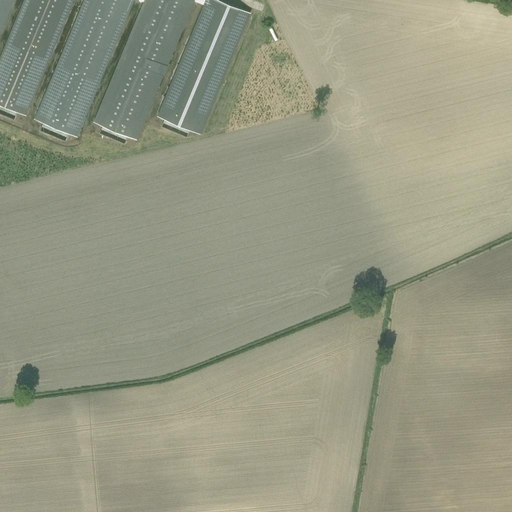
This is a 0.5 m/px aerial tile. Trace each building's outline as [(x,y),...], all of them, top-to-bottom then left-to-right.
[(22,0),(0,54),(0,104),(26,115),(73,0),(22,0)] [(0,0),(0,32),(13,0),(0,0)] [(82,0),(33,118),(77,136),(133,0),(82,0)] [(99,133),(124,143),(127,135),(136,140),(194,1),(194,0),(143,0),(93,121),(102,125),(99,133)] [(200,134),(250,13),(219,0),(194,0),(194,1),(203,5),(156,116),(164,119),(161,126),(186,137),(189,129),(200,134)]
